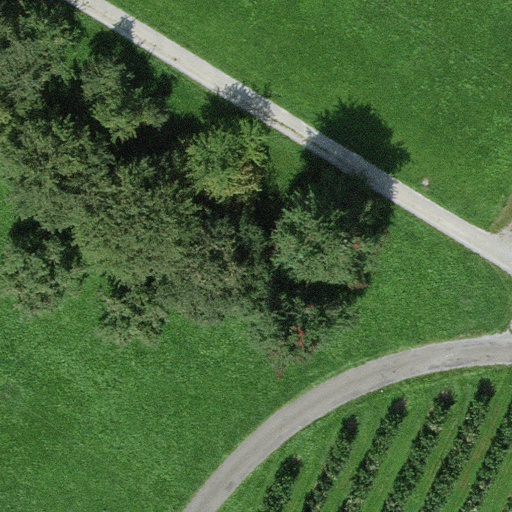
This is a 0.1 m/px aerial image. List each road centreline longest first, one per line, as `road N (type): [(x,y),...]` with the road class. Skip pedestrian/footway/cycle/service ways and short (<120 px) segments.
road 1 (track): [(511,268),(66,0)]
road 2 (track): [(511,350),(406,366),(299,416),(211,511)]
